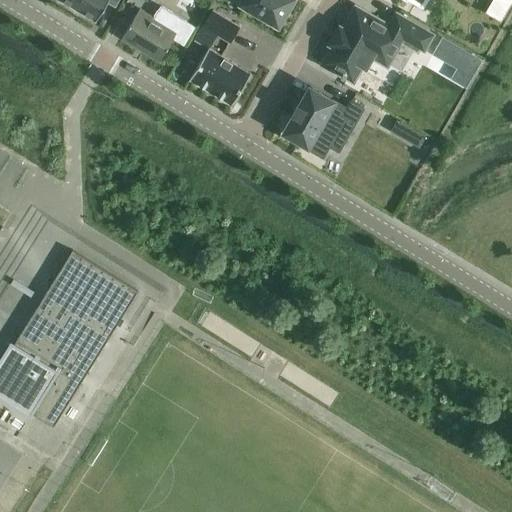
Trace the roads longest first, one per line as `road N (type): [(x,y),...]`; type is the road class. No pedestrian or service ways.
road 1 (residential): [(511,306),(246,145)]
road 2 (residential): [(246,145),(6,0)]
road 3 (residential): [(331,0),(246,145)]
